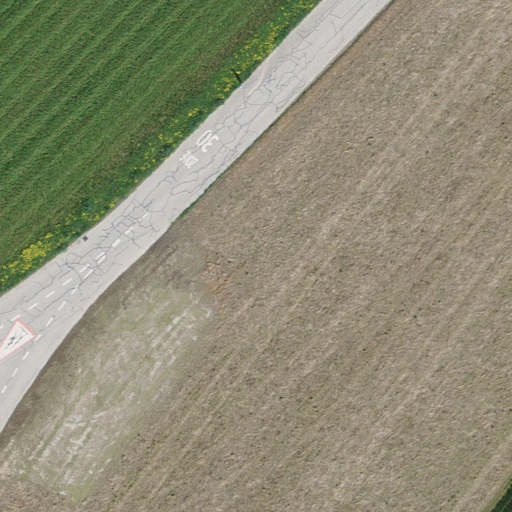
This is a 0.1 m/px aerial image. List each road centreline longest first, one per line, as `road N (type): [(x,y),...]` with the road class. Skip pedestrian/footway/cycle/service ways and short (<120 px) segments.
road 1 (unclassified): [(373,0),(139,246)]
road 2 (residential): [(0,439),(139,246)]
road 3 (unclassified): [(139,246),(0,333)]
